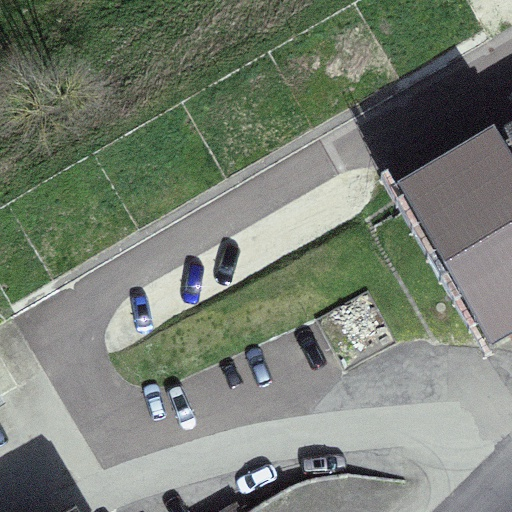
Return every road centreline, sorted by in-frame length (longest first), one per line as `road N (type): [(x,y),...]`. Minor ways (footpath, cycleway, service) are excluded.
road 1 (track): [(410,122),(122,278),(81,325),(78,369),(129,460)]
road 2 (track): [(10,511),(98,465),(369,428),(511,465)]
